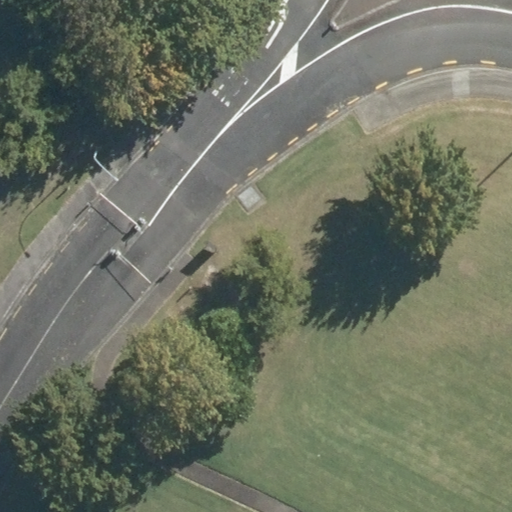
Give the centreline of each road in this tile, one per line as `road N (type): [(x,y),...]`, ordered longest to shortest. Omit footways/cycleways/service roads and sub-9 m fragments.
road 1 (residential): [(0,421),(126,227),(228,135)]
road 2 (residential): [(511,42),(485,34),(379,51),(228,135)]
road 3 (residential): [(228,135),(296,0)]
